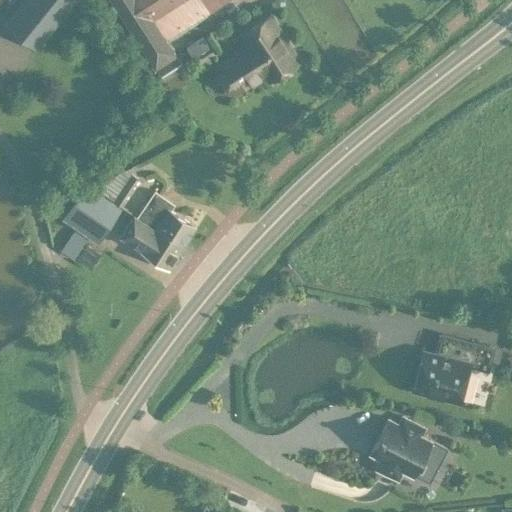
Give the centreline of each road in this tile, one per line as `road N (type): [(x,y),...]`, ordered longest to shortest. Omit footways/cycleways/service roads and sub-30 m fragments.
road 1 (secondary): [(113,421),(175,331),(270,220),(503,21)]
road 2 (unclassified): [(113,421),(84,405),(75,383),(35,201)]
